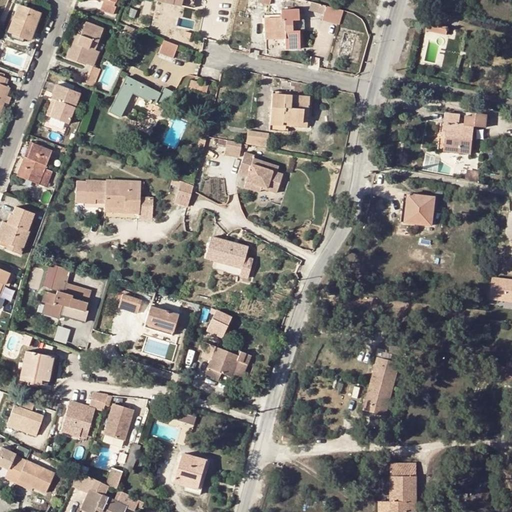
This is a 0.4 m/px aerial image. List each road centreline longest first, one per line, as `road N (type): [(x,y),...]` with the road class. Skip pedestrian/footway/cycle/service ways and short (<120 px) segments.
road 1 (residential): [(89,339),(121,361),(273,404)]
road 2 (residential): [(321,265),(351,208),(375,89)]
road 3 (residential): [(0,172),(59,14),(55,0)]
road 4 (residential): [(375,89),(218,56)]
road 5 (residential): [(321,265),(215,208),(187,211)]
road 6 (residential): [(273,404),(321,265)]
road 7 (residential): [(511,100),(380,73)]
